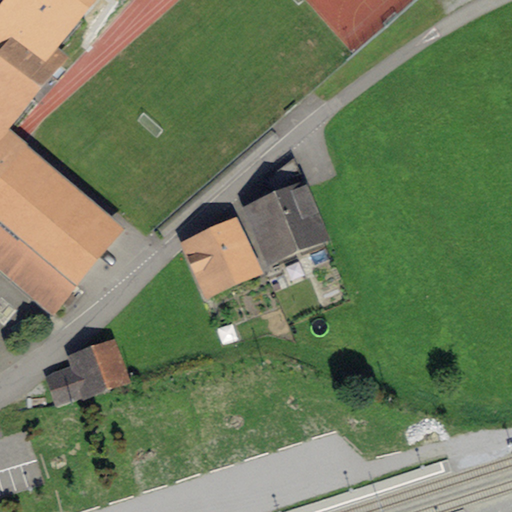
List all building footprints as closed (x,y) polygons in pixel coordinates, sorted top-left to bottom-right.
[(112,229),(7,140),(37,105),(24,94),(84,24),(73,15),(85,0),(6,0),(0,8),(0,220),(21,238),(12,249),(15,280),(46,306),(112,229)] [(265,183),(274,204),(250,214),(270,260),(323,238),(292,163),(265,183)] [(251,272),(232,230),(229,232),(227,228),(215,234),(216,237),(195,247),(202,265),(195,268),(206,292),(251,272)] [(79,362),(81,368),(52,379),(62,405),(91,395),(91,393),(120,382),(109,352),(79,362)] [(279,407),(312,397),(303,365),(269,375),(279,407)] [(247,371),(205,383),(214,413),(256,401),(247,371)]
